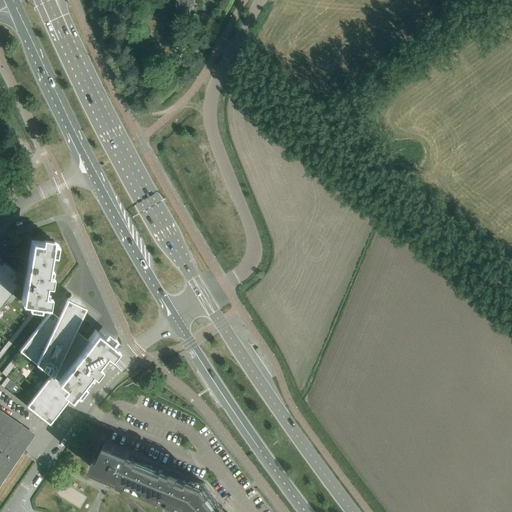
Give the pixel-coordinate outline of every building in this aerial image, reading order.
[(176,0),(175,5),(190,11),(194,0),(176,0)] [(210,22),(212,16),(203,13),(201,19),(210,22)] [(0,384),(26,405),(49,423),(53,419),(55,415),(57,413),(61,408),(65,403),(68,400),(71,396),(73,392),(112,343),(118,335),(98,290),(70,228),(69,225),(67,224),(65,222),(63,222),(60,221),(58,222),(55,223),(19,235),(11,244),(0,258),(0,384)] [(0,410),(0,450),(2,451),(0,453),(0,475),(4,478),(16,461),(25,447),(24,446),(11,438),(14,433),(20,425),(0,410)] [(105,442),(94,470),(106,475),(119,480),(119,482),(126,485),(127,484),(169,501),(169,503),(176,506),(178,501),(186,504),(185,507),(188,509),(190,511),(227,511),(229,511),(224,504),(222,505),(205,483),(113,445),(112,449),(105,446),(107,443),(105,442)]
